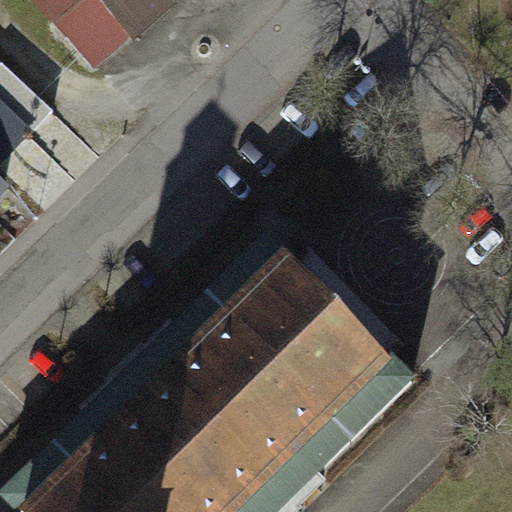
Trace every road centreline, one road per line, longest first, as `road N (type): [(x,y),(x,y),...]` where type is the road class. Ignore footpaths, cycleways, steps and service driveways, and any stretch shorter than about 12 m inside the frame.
road 1 (residential): [(0,324),(338,0)]
road 2 (residential): [(362,0),(511,142)]
